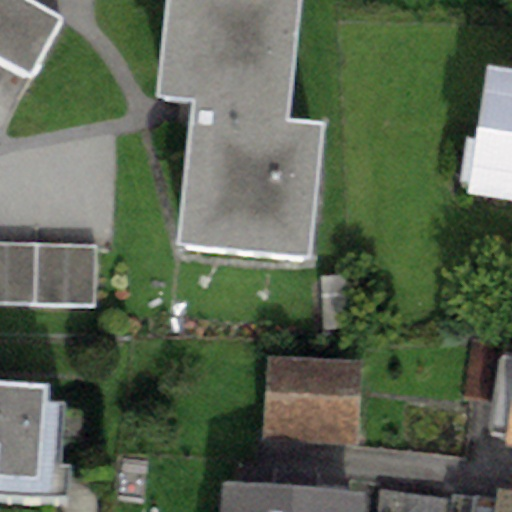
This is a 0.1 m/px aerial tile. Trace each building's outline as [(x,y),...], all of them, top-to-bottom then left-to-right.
[(63,20),(27,0),(0,0),(0,64),(29,81),(63,20)] [(304,0),(164,0),(154,98),(191,102),(175,248),(310,262),(325,121),(292,118),(304,0)] [(511,68),(486,64),(465,191),(511,198),(511,68)] [(0,309),(97,310),(98,245),(0,243),(0,309)] [(344,275),(319,276),(323,333),(347,331),(344,275)] [(511,330),(475,325),(465,400),(510,406),(505,443),(511,443),(511,330)] [(362,361),(269,358),(266,442),(359,445),(362,361)] [(0,495),(55,499),(62,402),(48,402),(50,383),(0,379),(0,495)] [(360,511),(362,492),(220,482),(218,511),(360,511)] [(511,511),(511,492),(498,491),(497,500),(452,494),(449,511),(511,511)] [(446,511),(447,501),(378,492),(375,511),(446,511)]
